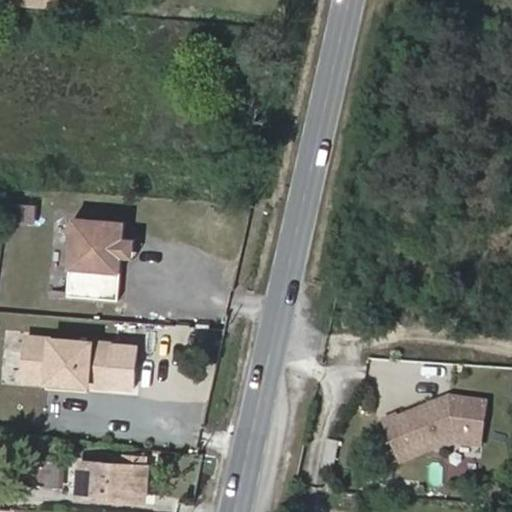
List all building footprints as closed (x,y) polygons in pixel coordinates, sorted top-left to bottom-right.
[(60,9),(60,0),(13,0),(13,5),(60,9)] [(9,222),(33,224),(35,203),(10,201),(9,222)] [(124,237),(126,222),(75,218),(68,295),(119,300),(123,257),(124,237)] [(135,258),(136,238),(124,237),(123,257),(135,258)] [(134,388),(138,346),(28,337),(24,379),(52,382),(93,385),(134,388)] [(93,391),(93,385),(52,382),(52,388),(93,391)] [(398,414),(383,420),(400,462),(454,440),(483,445),(489,403),(449,397),(399,417),(398,414)] [(323,438),(319,470),(333,472),(338,440),(323,438)] [(145,465),(145,456),(127,455),(126,464),(145,465)] [(59,488),(61,461),(26,458),(24,486),(59,488)] [(144,499),(147,465),(145,465),(126,464),(123,464),(81,461),(79,495),(144,499)]
